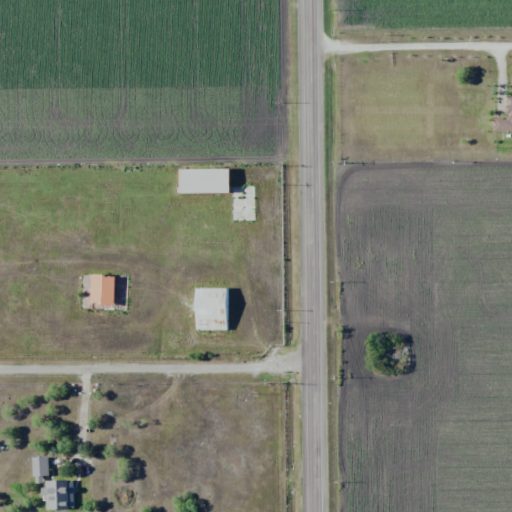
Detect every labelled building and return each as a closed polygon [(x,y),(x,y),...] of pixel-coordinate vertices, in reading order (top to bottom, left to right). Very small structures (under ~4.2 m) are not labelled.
[(480,109),(479,87),(493,87),(492,62),(477,62),(478,82),(458,83),(459,110),(480,109)] [(180,169),(230,169),(230,192),(180,192),(180,169)] [(113,304),(91,304),(92,275),(114,276),(113,304)] [(198,329),(197,287),(227,287),(228,329),(198,329)] [(151,404),(145,405),(148,424),(154,423),(151,404)] [(49,474),(34,475),(33,458),(48,457),(49,474)]
